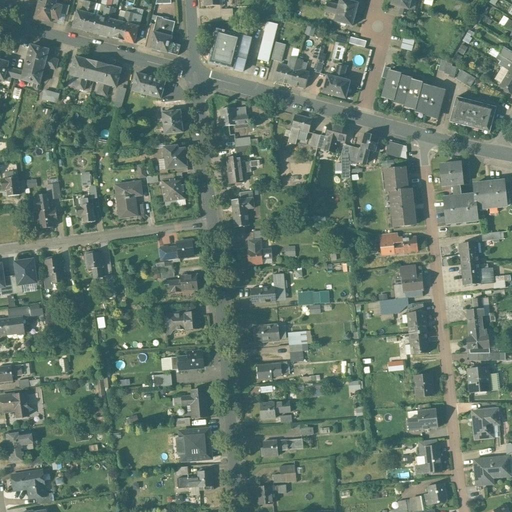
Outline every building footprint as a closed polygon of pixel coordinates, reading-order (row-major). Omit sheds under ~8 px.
[(56,2),(49,0),(40,0),(38,7),(60,13),(63,4),(56,2)] [(358,4),(343,0),(340,0),(339,6),(337,11),(355,15),(358,4)] [(411,0),(392,0),(391,6),(400,8),(408,10),(411,0)] [(101,6),(96,4),(93,15),(98,17),(101,6)] [(106,7),(101,6),(98,17),(103,18),(106,7)] [(60,13),(38,7),(35,18),(51,22),(52,18),(58,20),(60,13)] [(408,10),(400,8),(398,15),(406,17),(408,10)] [(233,9),(221,9),(222,21),(233,21),(233,9)] [(83,13),(77,11),(73,28),(83,31),(88,14),(83,13)] [(126,12),(121,11),(118,22),(123,24),(126,12)] [(355,15),(337,11),(336,15),(334,22),(352,27),(355,15)] [(136,14),(131,13),(128,25),(139,28),(142,16),(136,14)] [(93,15),(88,14),(83,31),(93,33),(98,17),(93,15)] [(511,21),(503,16),(500,22),(504,24),(502,26),(511,32),(511,21)] [(103,18),(98,17),(93,33),(103,36),(108,19),(103,18)] [(164,18),(158,17),(153,33),(154,33),(171,38),(175,23),(163,19),(164,18)] [(113,21),(108,19),(103,36),(114,39),(118,22),(113,21)] [(123,24),(118,22),(114,39),(124,41),(128,25),(123,24)] [(267,22),(257,60),(268,63),(277,25),(267,22)] [(139,28),(128,25),(124,41),(134,44),(139,28)] [(251,39),(217,30),(208,64),(242,72),(251,39)] [(171,38),(154,33),(150,48),(178,56),(181,46),(171,43),(172,38),(171,38)] [(467,34),(463,41),(469,44),(472,39),(470,38),(471,36),(467,34)] [(366,42),(351,38),(349,44),(365,48),(366,42)] [(414,41),(403,38),(402,43),(413,46),(414,41)] [(284,45),(276,43),(271,60),(280,62),(279,62),(284,45)] [(413,46),(402,43),(400,49),(411,52),(413,46)] [(38,48),(31,46),(30,48),(28,58),(50,63),(52,59),(47,58),(48,52),(49,50),(47,50),(38,48)] [(321,48),(316,47),(312,58),(318,60),(321,48)] [(511,52),(503,47),(500,53),(499,53),(498,55),(511,62),(511,52)] [(499,53),(493,49),(489,54),(496,58),(498,55),(499,53)] [(299,52),(293,51),(291,57),(288,67),(294,69),(297,59),(299,52)] [(418,54),(407,52),(406,57),(417,60),(418,54)] [(511,62),(498,55),(496,58),(501,62),(499,65),(508,71),(511,73),(511,62)] [(87,61),(76,57),(75,59),(71,73),(71,75),(78,77),(76,84),(81,85),(81,83),(87,60),(87,61)] [(50,63),(28,58),(26,64),(25,69),(43,73),(44,67),(49,68),(50,63)] [(303,61),(297,59),(294,69),(300,71),(303,61)] [(7,62),(0,60),(0,79),(4,81),(5,80),(5,79),(5,76),(12,78),(14,69),(8,68),(9,64),(9,63),(7,62)] [(95,62),(87,60),(81,83),(86,85),(87,80),(94,81),(98,63),(95,62)] [(447,62),(441,61),(438,71),(444,73),(446,63),(447,62)] [(323,64),(318,62),(315,73),(320,74),(323,64)] [(102,64),(98,63),(94,81),(100,83),(99,88),(104,89),(110,66),(102,64)] [(452,65),(446,63),(444,73),(443,74),(449,76),(451,66),(452,65)] [(288,67),(279,65),(275,81),(290,85),(291,85),(294,69),(288,67)] [(119,69),(110,67),(110,66),(104,89),(108,90),(109,85),(116,87),(117,85),(121,71),(121,70),(119,69)] [(457,68),(451,66),(449,76),(448,77),(454,79),(457,68)] [(391,68),(384,67),(382,78),(387,79),(389,71),(390,71),(391,68)] [(43,73),(25,69),(24,72),(17,70),(15,79),(33,83),(38,84),(40,85),(40,83),(43,73)] [(300,71),(294,69),(291,85),(305,89),(309,73),(300,71)] [(390,71),(389,71),(387,79),(383,95),(388,97),(388,99),(394,101),(394,100),(400,76),(401,74),(390,71)] [(475,79),(462,71),(456,80),(470,88),(475,79)] [(166,81),(137,74),(132,91),(161,99),(166,81)] [(334,77),(327,76),(323,93),(334,96),(339,79),(334,77)] [(412,79),(400,76),(394,100),(399,101),(398,104),(404,106),(405,105),(411,80),(412,79)] [(343,80),(339,79),(334,96),(345,99),(350,82),(343,80)] [(511,83),(504,79),(499,87),(511,94),(511,83)] [(412,109),(419,82),(411,80),(405,105),(410,106),(409,109),(412,109)] [(419,82),(412,109),(415,110),(416,109),(421,111),(427,86),(422,85),(423,83),(419,82)] [(427,86),(421,111),(420,113),(426,115),(425,116),(432,118),(432,115),(438,117),(444,92),(433,89),(434,88),(427,86)] [(52,93),(45,91),(42,100),(50,101),(52,93)] [(59,95),(52,93),(50,101),(57,103),(59,95)] [(496,108),(456,97),(449,123),(490,133),(496,108)] [(245,108),(235,109),(235,108),(220,110),(222,127),(235,126),(235,125),(249,124),(248,116),(246,116),(245,108)] [(181,111),(162,113),(165,135),(183,133),(181,111)] [(312,119),(295,115),(288,142),(295,144),(297,140),(299,131),(308,133),(309,133),(312,119)] [(348,129),(330,124),(327,137),(320,135),(320,136),(317,148),(335,152),(337,141),(344,143),(348,129)] [(308,133),(299,131),(297,140),(305,142),(308,133)] [(379,137),(365,133),(361,148),(369,150),(376,152),(379,137)] [(320,136),(313,134),(310,146),(317,148),(320,136)] [(250,138),(235,140),(236,147),(251,146),(250,140),(250,138)] [(382,153),(405,157),(407,145),(385,141),(382,153)] [(351,147),(346,145),(344,147),(341,156),(341,173),(342,179),(350,179),(350,171),(350,165),(349,155),(351,147)] [(251,146),(236,147),(236,155),(252,153),(251,146)] [(178,147),(165,148),(167,169),(178,168),(188,167),(186,149),(178,150),(178,147)] [(361,149),(351,147),(349,155),(350,165),(357,167),(358,162),(360,155),(361,149)] [(369,150),(361,148),(361,149),(360,155),(367,157),(369,150)] [(367,157),(360,155),(358,162),(365,164),(367,157)] [(241,157),(227,158),(229,175),(252,172),(251,162),(241,164),(241,157)] [(461,163),(440,165),(442,186),(453,185),(454,197),(462,196),(460,184),(463,184),(461,163)] [(144,164),(138,165),(139,178),(147,177),(144,164)] [(405,168),(385,170),(387,192),(412,190),(411,189),(407,190),(405,168)] [(92,172),(83,173),(84,185),(92,185),(92,172)] [(13,178),(0,179),(0,181),(1,191),(7,190),(8,197),(18,195),(16,182),(16,177),(13,178)] [(171,180),(163,181),(163,182),(165,202),(166,201),(166,206),(176,205),(175,200),(185,199),(183,179),(171,180)] [(23,181),(16,182),(18,195),(25,194),(23,181)] [(474,195),(477,210),(507,207),(505,182),(473,185),(474,195)] [(133,183),(116,186),(120,219),(138,217),(135,197),(143,196),(141,186),(133,187),(133,183)] [(59,185),(49,186),(50,199),(61,198),(59,185)] [(412,190),(387,192),(387,193),(390,192),(394,227),(415,225),(412,190)] [(44,199),(35,200),(37,213),(39,213),(39,212),(43,211),(42,205),(50,204),(49,195),(43,196),(44,199)] [(477,210),(474,195),(462,196),(454,197),(444,198),(447,224),(478,221),(477,210)] [(241,199),(232,200),(235,228),(249,226),(248,209),(255,209),(254,198),(241,199)] [(88,199),(80,200),(81,206),(76,207),(77,213),(76,214),(76,217),(83,216),(84,223),(95,222),(93,204),(89,205),(88,199)] [(43,211),(39,212),(39,213),(42,229),(53,228),(52,221),(58,221),(57,210),(43,211)] [(266,230),(253,232),(254,241),(261,240),(267,240),(266,230)] [(500,232),(482,234),(483,242),(501,240),(500,232)] [(417,237),(398,239),(398,233),(380,235),(382,255),(404,253),(405,253),(418,252),(417,237)] [(254,241),(249,241),(250,250),(247,250),(249,265),(263,264),(262,259),(272,258),(272,249),(262,249),(261,240),(254,241)] [(193,241),(177,243),(178,247),(169,249),(168,249),(169,258),(170,258),(179,257),(193,256),(192,249),(194,249),(193,241)] [(477,243),(460,245),(462,265),(479,263),(478,252),(475,253),(474,244),(477,243)] [(284,245),(284,255),(294,255),(294,246),(284,245)] [(167,247),(160,247),(162,259),(169,258),(168,249),(167,247)] [(102,253),(85,255),(87,270),(92,269),(93,278),(103,277),(102,268),(103,267),(102,253)] [(60,259),(54,260),(53,258),(45,259),(47,275),(44,275),(46,289),(53,288),(53,284),(63,283),(61,273),(62,273),(60,259)] [(33,261),(16,263),(19,285),(36,283),(33,261)] [(172,262),(164,263),(166,271),(173,270),(172,262)] [(479,263),(462,265),(464,285),(480,284),(481,283),(478,283),(477,274),(480,274),(479,270),(479,263)] [(415,265),(400,267),(401,277),(402,285),(404,285),(405,292),(422,291),(423,291),(421,275),(416,275),(415,265)] [(492,269),(479,270),(480,274),(477,274),(478,283),(481,283),(480,284),(493,283),(493,277),(492,269)] [(166,271),(161,272),(162,279),(174,277),(173,270),(166,271)] [(199,275),(182,276),(183,281),(171,281),(171,292),(197,291),(197,283),(199,283),(199,275)] [(274,287),(251,289),(252,304),(276,302),(276,301),(282,300),(285,297),(283,275),(273,276),(274,287)] [(112,276),(105,277),(107,287),(104,287),(106,299),(115,297),(112,276)] [(75,287),(63,289),(65,304),(68,304),(74,303),(77,302),(75,287)] [(422,291),(405,292),(406,299),(408,299),(423,297),(422,291)] [(309,292),(298,293),(299,306),(310,305),(309,293),(309,292)] [(406,299),(385,301),(386,308),(384,308),(385,315),(393,314),(399,314),(407,306),(408,306),(408,299),(406,299)] [(482,299),(472,300),(474,310),(467,311),(468,325),(483,323),(482,317),(484,317),(482,299)] [(424,303),(412,305),(412,308),(408,308),(409,314),(408,314),(410,334),(427,332),(424,303)] [(27,307),(10,309),(11,319),(22,318),(23,319),(29,318),(27,307)] [(180,314),(171,315),(172,331),(200,329),(199,312),(196,313),(180,314)] [(98,317),(99,327),(106,326),(104,316),(98,317)] [(8,320),(0,320),(0,335),(8,335),(7,332),(14,331),(14,333),(24,332),(24,333),(25,333),(23,319),(22,318),(11,319),(8,319),(8,320)] [(468,325),(469,339),(468,339),(469,348),(470,348),(488,348),(486,330),(483,330),(483,323),(468,325)] [(268,326),(254,327),(256,342),(269,341),(269,336),(284,335),(283,326),(268,327),(268,326)] [(307,332),(288,333),(290,345),(302,344),(308,344),(307,332)] [(427,332),(410,334),(412,355),(429,353),(427,332)] [(302,344),(290,345),(291,362),(303,361),(303,351),(302,344)] [(188,357),(171,358),(172,370),(204,368),(203,361),(205,361),(204,352),(188,353),(188,357)] [(67,360),(60,360),(62,372),(69,372),(67,360)] [(389,361),(389,369),(402,369),(402,361),(389,361)] [(281,364),(271,365),(271,364),(257,365),(258,381),(272,380),(272,377),(288,376),(287,364),(281,365),(281,364)] [(12,366),(0,367),(0,383),(13,382),(13,377),(23,375),(21,366),(18,366),(18,368),(12,369),(12,366)] [(488,367),(468,369),(471,393),(491,391),(488,367)] [(171,374),(153,376),(155,388),(172,386),(171,374)] [(431,375),(415,377),(417,398),(434,396),(431,375)] [(28,380),(19,381),(20,389),(30,387),(29,381),(28,380)] [(347,381),(348,389),(361,388),(361,380),(347,381)] [(205,390),(191,391),(191,396),(181,397),(181,407),(190,406),(192,419),(208,418),(206,406),(205,391),(205,390)] [(15,395),(1,397),(3,413),(17,411),(18,418),(28,416),(25,394),(15,395)] [(275,403),(261,404),(262,419),(276,418),(275,413),(291,412),(290,407),(285,407),(285,403),(275,404),(275,403)] [(498,409),(473,412),(476,440),(494,438),(493,423),(500,422),(498,409)] [(435,410),(418,411),(408,412),(408,420),(418,419),(419,430),(437,429),(435,410)] [(190,419),(176,420),(177,427),(190,426),(190,419)] [(209,431),(180,433),(182,460),(211,458),(209,431)] [(36,433),(6,437),(8,452),(9,452),(10,462),(24,460),(22,445),(37,443),(36,433)] [(278,440),(264,442),(264,448),(262,449),(262,457),(279,456),(279,450),(289,450),(288,440),(278,441),(278,440)] [(437,446),(419,448),(420,456),(426,455),(427,464),(416,466),(417,474),(442,471),(440,454),(438,454),(437,446)] [(43,465),(42,457),(30,459),(31,467),(43,465)] [(507,458),(476,461),(477,467),(476,467),(477,486),(494,485),(493,478),(511,477),(510,458),(507,458)] [(295,465),(280,466),(281,474),(296,473),(295,465)] [(187,467),(176,468),(177,475),(188,475),(187,467)] [(43,471),(27,474),(26,473),(12,476),(14,491),(28,489),(30,500),(36,498),(47,497),(46,494),(43,471)] [(199,477),(178,478),(178,488),(189,487),(190,495),(200,494),(199,487),(204,487),(204,491),(214,490),(212,471),(198,471),(199,477)] [(281,474),(273,475),(274,484),(297,482),(296,473),(281,474)] [(444,484),(427,487),(428,494),(423,495),(425,505),(447,502),(444,484)] [(286,486),(258,488),(259,505),(273,504),(273,495),(287,494),(286,486)] [(53,493),(46,494),(47,497),(36,498),(37,505),(54,502),(53,493)] [(420,496),(410,498),(410,499),(412,511),(417,511),(422,511),(420,496)] [(412,511),(410,499),(397,502),(399,511),(412,511)]
